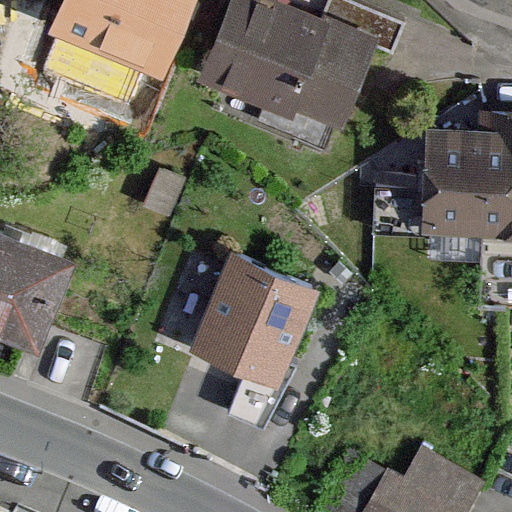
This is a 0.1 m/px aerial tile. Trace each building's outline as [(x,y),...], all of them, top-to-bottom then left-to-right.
[(53,0),(46,18),(163,63),(188,0),(53,0)] [(374,23),(296,0),(225,0),(202,76),(345,119),(374,23)] [(511,225),(511,99),(413,97),(410,223),(511,225)] [(73,240),(0,213),(0,318),(40,332),(73,240)] [(225,237),(188,337),(279,371),(316,271),(225,237)] [(398,471),(341,439),(308,497),(334,511),(465,511),(486,475),(417,436),(398,471)]
